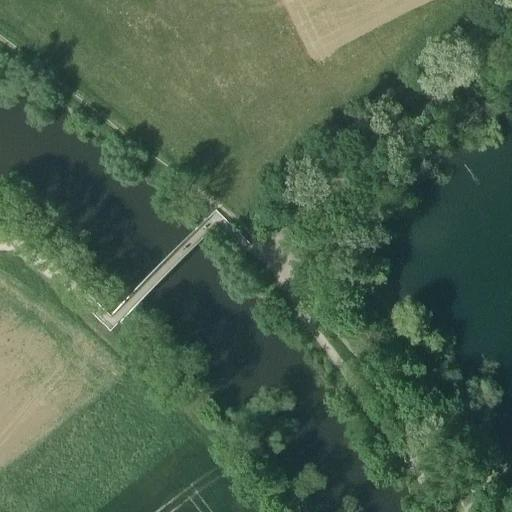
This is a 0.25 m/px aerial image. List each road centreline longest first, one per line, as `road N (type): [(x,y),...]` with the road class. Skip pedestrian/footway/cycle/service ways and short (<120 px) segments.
road 1 (track): [(0,237),(108,326),(215,219),(272,268)]
road 2 (track): [(272,268),(511,66)]
road 3 (track): [(272,268),(448,511)]
road 4 (track): [(66,288),(253,511)]
